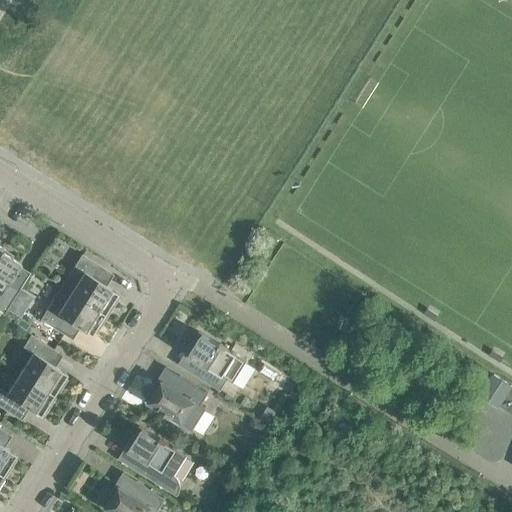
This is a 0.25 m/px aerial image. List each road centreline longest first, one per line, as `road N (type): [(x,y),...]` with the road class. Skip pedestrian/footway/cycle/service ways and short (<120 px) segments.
road 1 (residential): [(24,511),(160,297),(163,279)]
road 2 (residential): [(0,171),(163,279)]
